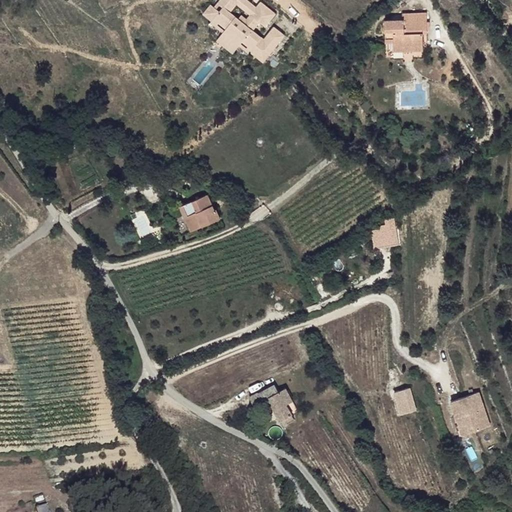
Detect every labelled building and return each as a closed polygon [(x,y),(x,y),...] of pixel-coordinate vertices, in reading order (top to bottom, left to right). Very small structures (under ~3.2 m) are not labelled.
[(254,41),(268,52),(282,34),(271,25),(261,37),(250,28),(236,17),(227,10),(234,1),(243,8),(249,1),(247,0),(216,0),(216,1),(221,5),(211,16),(224,27),(221,31),(237,43),(240,40),(249,47),(254,41)] [(246,19),(253,25),(257,20),(263,25),(273,12),(258,0),(257,0),(254,5),(248,12),(250,14),(246,19)] [(243,8),(248,12),(254,5),(249,1),(243,8)] [(201,12),(210,19),(211,16),(217,9),(209,2),(201,12)] [(250,28),(253,25),(246,19),(250,14),(248,12),(244,17),(239,13),(236,17),(250,28)] [(427,13),(403,13),(403,19),(385,19),(385,42),(392,41),(393,50),(403,49),(403,44),(424,44),(423,31),(428,31),(427,13)] [(208,20),(221,31),(224,27),(211,16),(210,19),(208,20)] [(230,51),(237,43),(221,31),(214,38),(230,51)] [(237,43),(246,51),(247,50),(249,47),(240,40),(237,43)] [(247,50),(261,60),(268,52),(254,41),(249,47),(247,50)] [(218,206),(211,191),(183,203),(194,228),(205,223),(201,214),(211,210),(218,206)] [(222,216),(218,206),(211,210),(215,220),(222,216)] [(215,220),(211,210),(201,214),(205,223),(215,220)] [(392,218),(384,220),(385,232),(384,233),(385,242),(396,241),(395,230),(393,230),(392,218)] [(279,390),(275,383),(259,392),(258,390),(248,395),(253,403),(267,396),(279,420),(292,413),(286,403),(292,400),(285,387),(279,390)] [(478,388),(450,397),(458,420),(455,421),(459,433),(490,422),(478,388)] [(415,405),(411,395),(402,397),(405,408),(415,405)] [(294,416),(292,413),(279,420),(282,423),(294,416)]
